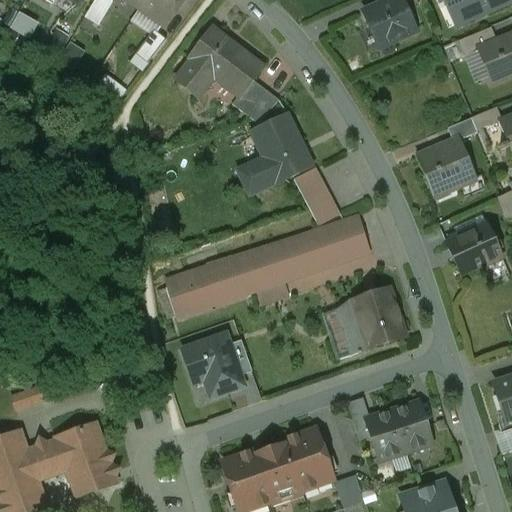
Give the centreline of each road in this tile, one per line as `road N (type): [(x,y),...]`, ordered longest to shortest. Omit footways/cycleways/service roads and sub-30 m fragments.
road 1 (residential): [(261,0),(345,115),(398,211),(449,357)]
road 2 (residential): [(449,357),(187,450)]
road 3 (residential): [(449,357),(499,511)]
